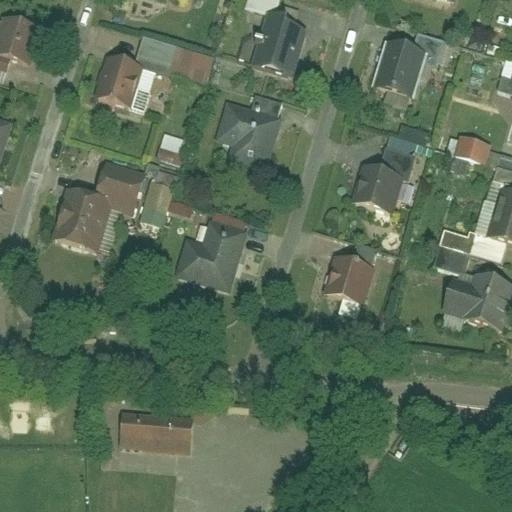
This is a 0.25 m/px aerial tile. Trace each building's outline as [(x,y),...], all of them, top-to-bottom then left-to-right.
[(296,24),(273,18),(258,70),(301,81),(313,36),(295,29),(296,24)] [(48,34),(8,23),(0,54),(0,60),(37,72),(48,34)] [(433,60),(391,47),(379,94),(420,104),(433,60)] [(148,73),(112,62),(100,104),(137,115),(148,73)] [(511,68),(503,68),(500,99),(511,101),(511,91),(511,68)] [(288,124),(232,108),(221,148),(238,153),(234,166),(273,177),(288,124)] [(18,129),(0,124),(0,170),(6,172),(18,129)] [(460,143),(450,177),(467,182),(471,169),(486,173),(492,152),(460,143)] [(409,182),(367,170),(357,208),(400,220),(409,182)] [(152,190),(141,229),(163,235),(175,196),(152,190)] [(118,207),(72,194),(58,246),(104,259),(118,207)] [(511,195),(507,194),(493,241),(511,247),(511,195)] [(169,218),(189,224),(192,215),(172,209),(169,218)] [(254,237),(216,226),(209,249),(193,245),(182,283),(236,299),(254,237)] [(381,274),(340,262),(329,300),(371,311),(381,274)] [(511,325),(511,287),(479,279),(477,288),(460,283),(451,317),(509,336),(511,325)] [(196,422),(128,418),(126,452),(194,456),(196,422)]
